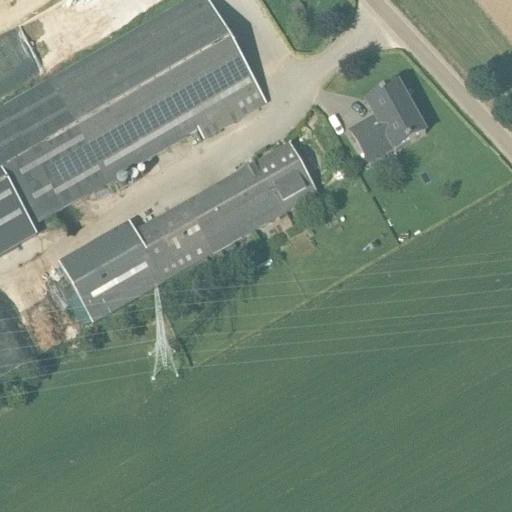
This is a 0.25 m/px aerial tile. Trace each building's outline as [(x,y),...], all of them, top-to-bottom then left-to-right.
[(105,183),(197,130),(204,141),(265,105),(205,0),(196,0),(49,85),(105,183)] [(61,209),(105,183),(49,85),(4,110),(61,209)] [(425,136),(402,95),(396,98),(391,91),(366,105),(377,124),(370,128),(368,123),(350,133),(363,156),(388,142),(394,154),(425,136)] [(61,209),(4,110),(0,112),(0,257),(36,237),(30,226),(61,209)] [(317,197),(290,148),(255,168),(282,217),(317,197)] [(136,236),(163,285),(282,217),(255,168),(136,236)] [(93,324),(163,285),(136,236),(130,225),(59,265),(93,324)]
